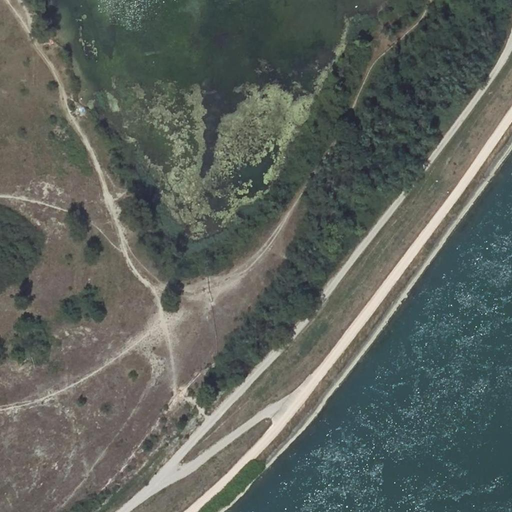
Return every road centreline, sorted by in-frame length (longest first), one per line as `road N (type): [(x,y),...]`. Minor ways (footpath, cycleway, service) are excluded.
road 1 (track): [(119,511),(325,295),(456,126),(511,39)]
road 2 (track): [(8,0),(56,73),(124,250)]
road 3 (track): [(154,482),(266,412),(292,407)]
